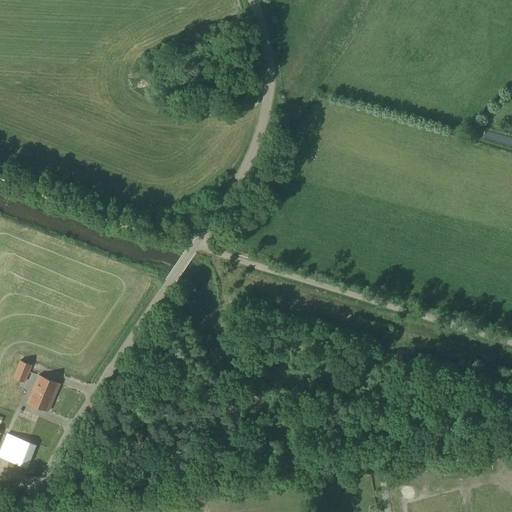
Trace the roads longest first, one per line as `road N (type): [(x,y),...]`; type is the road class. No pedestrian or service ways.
road 1 (track): [(40,493),(511,438)]
road 2 (unclassified): [(195,243),(511,343)]
road 3 (unclassified): [(38,511),(62,444),(195,243)]
road 4 (unclassified): [(252,0),(266,64),(261,123),(199,237)]
